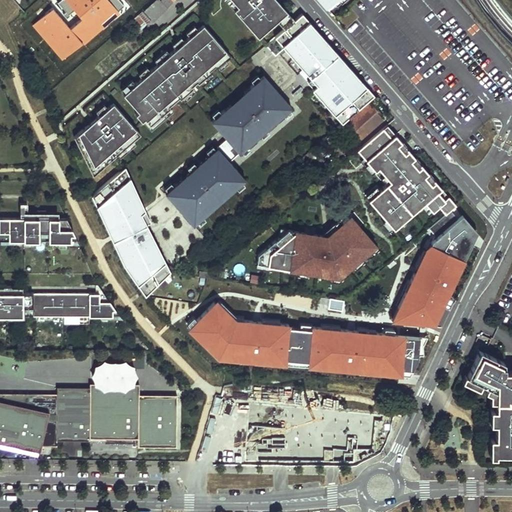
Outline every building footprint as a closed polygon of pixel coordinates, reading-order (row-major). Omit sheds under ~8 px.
[(156,0),(155,2),(163,11),(167,7),(161,0),(156,0)] [(234,8),(258,35),(277,19),(287,10),(278,0),(233,0),(237,5),(234,8)] [(153,18),(154,19),(163,11),(155,2),(146,10),(153,18)] [(153,18),(146,10),(133,21),(140,30),(153,18)] [(287,10),(277,19),(284,27),(292,21),(295,18),(287,10)] [(338,53),(311,77),(315,81),(338,61),(343,60),(356,75),(353,77),(370,97),(374,94),(302,12),(295,18),(292,21),(302,32),(308,26),(323,43),(326,41),(338,53)] [(275,35),(311,77),(338,53),(326,41),(323,43),(308,26),(302,32),(292,21),(284,27),(275,35)] [(124,92),(123,93),(138,110),(136,113),(142,120),(142,119),(145,117),(151,124),(170,107),(169,105),(179,96),(181,98),(182,97),(193,87),(194,87),(192,85),(197,81),(199,82),(199,81),(210,72),(211,71),(210,70),(215,65),(217,67),(217,66),(225,59),(231,54),(203,23),(198,28),(190,35),(184,39),(176,47),(170,52),(158,62),(150,69),(142,76),(135,82),(124,92)] [(198,28),(195,24),(186,31),(190,35),(198,28)] [(181,36),(172,43),(176,47),(184,39),(181,36)] [(167,48),(155,59),(158,62),(170,52),(167,48)] [(217,66),(221,69),(229,63),(225,59),(217,66)] [(312,87),(342,121),(370,97),(353,77),(356,75),(343,60),(338,61),(315,81),(317,83),(312,87)] [(147,65),(139,73),(142,76),(150,69),(147,65)] [(199,81),(203,85),(214,76),(210,72),(199,81)] [(238,149),(240,151),(292,106),(263,74),(250,85),(253,88),(227,111),(224,108),(211,119),(227,137),(228,138),(222,144),(225,148),(228,145),(234,153),(238,149)] [(132,78),(121,88),(124,92),(135,82),(132,78)] [(250,85),(224,108),(227,111),(253,88),(250,85)] [(182,97),(185,101),(196,91),(193,87),(182,97)] [(382,118),(374,108),(375,107),(369,100),(350,117),(339,127),(344,133),(345,131),(350,127),(359,138),(382,118)] [(87,161),(93,174),(117,153),(133,140),(141,133),(113,101),(107,107),(99,113),(74,135),(77,142),(82,139),(92,159),(87,161)] [(104,103),(96,110),(99,113),(107,107),(104,103)] [(142,119),(151,130),(174,110),(170,107),(151,124),(145,117),(142,119)] [(386,124),(382,128),(389,136),(393,132),(386,124)] [(359,138),(350,127),(345,131),(355,142),(359,138)] [(389,136),(382,128),(367,141),(357,149),(364,157),(375,170),(378,167),(390,181),(386,183),(368,199),(385,219),(393,228),(421,205),(425,201),(432,210),(438,205),(445,213),(454,205),(456,203),(450,195),(445,200),(436,190),(441,186),(434,178),(430,182),(423,174),(427,170),(421,163),(417,167),(410,159),(414,155),(407,148),(403,152),(396,144),(400,140),(393,132),(389,136)] [(302,157),(307,163),(330,142),(325,136),(302,157)] [(217,146),(230,160),(240,151),(238,149),(234,153),(228,145),(225,148),(222,144),(228,138),(227,137),(217,146)] [(77,142),(87,161),(92,159),(82,139),(77,142)] [(407,148),(408,147),(401,139),(400,140),(396,144),(403,152),(407,148)] [(117,153),(121,157),(136,143),(133,140),(117,153)] [(213,144),(207,150),(209,153),(215,147),(213,144)] [(167,190),(165,191),(194,223),(197,220),(203,215),(206,212),(204,209),(230,186),(233,189),(236,186),(242,180),(245,178),(230,160),(217,146),(215,147),(209,153),(196,164),(190,169),(173,184),(167,190)] [(417,167),(421,163),(421,162),(414,154),(414,155),(410,159),(417,167)] [(375,170),(364,157),(360,160),(371,173),(375,170)] [(194,161),(188,166),(190,169),(196,164),(194,161)] [(131,178),(125,166),(121,169),(126,180),(131,178)] [(378,167),(375,170),(386,183),(390,181),(378,167)] [(114,227),(142,213),(141,211),(145,208),(142,201),(138,202),(133,193),(137,191),(131,178),(126,180),(121,169),(96,191),(99,197),(95,199),(101,212),(105,210),(111,222),(107,224),(114,227)] [(434,178),(435,178),(428,170),(427,170),(423,174),(430,182),(434,178)] [(236,186),(239,189),(245,183),(242,180),(236,186)] [(171,181),(165,187),(167,190),(173,184),(171,181)] [(204,209),(206,212),(233,189),(230,186),(204,209)] [(138,202),(142,201),(137,191),(133,193),(138,202)] [(425,201),(421,205),(428,213),(432,210),(425,201)] [(461,214),(454,205),(445,213),(430,226),(436,231),(427,250),(418,267),(420,268),(417,274),(415,273),(411,281),(413,282),(409,291),(406,290),(392,319),(434,322),(434,311),(437,305),(443,292),(447,294),(459,269),(455,267),(460,257),(463,259),(476,233),(470,226),(466,230),(456,217),(461,214)] [(114,227),(107,224),(114,239),(119,236),(147,222),(147,223),(151,221),(145,208),(141,211),(142,213),(114,227)] [(101,212),(107,224),(111,222),(105,210),(101,212)] [(466,230),(470,226),(461,214),(456,217),(466,230)] [(197,220),(200,223),(206,218),(203,215),(197,220)] [(345,219),(326,235),(319,234),(287,229),(286,238),(279,236),(258,254),(257,263),(272,266),(286,268),(307,271),(328,275),(336,276),(345,269),(350,264),(359,257),(366,252),(375,244),(350,215),(345,219)] [(341,216),(319,234),(326,235),(345,219),(341,216)] [(69,234),(73,234),(66,218),(28,217),(27,222),(21,221),(21,217),(0,217),(0,240),(69,241),(69,234)] [(393,228),(385,219),(381,222),(389,232),(393,228)] [(125,262),(146,293),(171,270),(151,231),(144,234),(140,227),(147,223),(147,222),(119,236),(114,239),(120,251),(125,249),(130,260),(125,262)] [(144,234),(151,231),(147,223),(140,227),(144,234)] [(287,229),(280,228),(279,236),(286,238),(287,229)] [(375,244),(366,252),(369,256),(378,248),(375,244)] [(414,265),(418,267),(427,250),(423,248),(414,265)] [(120,251),(125,262),(130,260),(125,249),(120,251)] [(359,257),(350,264),(354,269),(363,261),(359,257)] [(460,257),(455,267),(459,269),(463,259),(460,257)] [(307,271),(286,268),(286,273),(307,276),(307,271)] [(336,276),(328,275),(327,280),(337,282),(348,273),(345,269),(336,276)] [(104,293),(95,281),(95,293),(104,293)] [(11,286),(0,286),(0,292),(4,293),(4,297),(11,297),(11,293),(11,286)] [(112,310),(116,311),(104,293),(95,293),(67,293),(67,297),(61,297),(61,293),(11,293),(11,297),(4,297),(4,293),(0,292),(0,315),(112,317),(112,310)] [(434,311),(434,322),(447,294),(443,292),(437,305),(434,311)] [(320,296),(318,306),(328,308),(329,298),(320,296)] [(329,298),(328,308),(342,310),(343,300),(329,298)] [(233,319),(212,303),(196,319),(193,316),(187,323),(190,326),(188,328),(213,353),(225,354),(225,357),(239,359),(240,354),(260,356),(260,361),(275,362),(275,358),(321,363),(320,366),(341,368),(341,364),(372,367),(371,371),(409,374),(421,362),(419,336),(401,334),(392,334),(383,333),(383,334),(365,332),(365,331),(347,329),(347,330),(329,329),(329,328),(320,327),(320,328),(308,327),(308,326),(297,325),(297,322),(288,321),(287,322),(279,322),(270,321),(270,320),(243,319),(243,320),(233,319)] [(496,437),(496,453),(511,453),(511,369),(504,370),(504,361),(479,349),(466,376),(482,383),(488,386),(496,390),(496,401),(496,409),(496,423),(496,437)] [(466,376),(464,375),(462,380),(479,388),(482,383),(466,376)] [(56,393),(0,392),(0,444),(16,445),(40,445),(56,445),(56,440),(89,440),(89,437),(137,438),(137,446),(176,447),(177,394),(139,394),(139,383),(89,382),(89,386),(57,386),(56,393)] [(491,394),(491,401),(496,401),(496,390),(488,386),(486,391),(491,394)]
